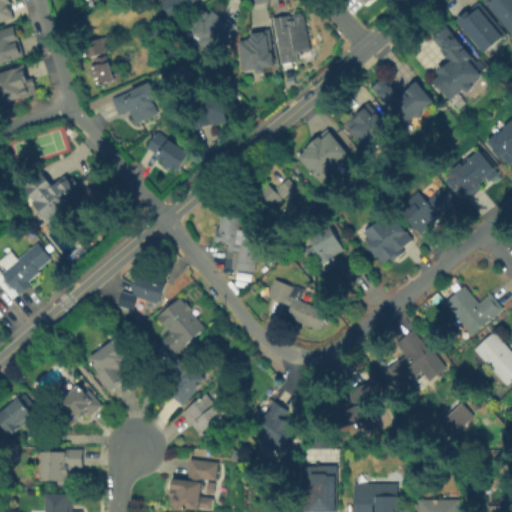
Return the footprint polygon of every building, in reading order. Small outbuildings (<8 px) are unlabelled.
[(0,0),(9,0),(15,18),(0,22),(0,0)] [(172,19),(163,0),(204,0),(206,3),(172,19)] [(511,34),(487,2),(489,0),(511,0),(511,34)] [(486,54),(458,21),(480,2),(508,35),(486,54)] [(206,10),(213,15),(215,12),(238,28),(227,44),(223,41),(214,53),(189,35),(206,10)] [(306,15),(314,54),(299,57),(300,63),(284,67),(275,21),(306,15)] [(0,31),(14,27),(24,58),(0,65),(0,31)] [(435,79),(454,62),(436,41),(449,30),(487,74),(455,102),(435,79)] [(240,42),(252,41),(252,34),(272,32),(277,71),(245,75),(240,42)] [(98,90),(83,48),(104,41),(119,82),(98,90)] [(0,75),(26,66),(36,95),(0,107),(0,75)] [(375,89),(389,77),(403,95),(419,82),(436,104),(411,125),(401,112),(397,116),(375,89)] [(114,101),(151,84),(164,114),(139,126),(133,113),(122,118),(114,101)] [(197,133),(189,106),(222,96),(230,123),(197,133)] [(348,124),(372,106),(391,132),(366,150),(348,124)] [(511,157),(511,117),(485,140),(505,164),(511,157)] [(332,132),(352,159),(319,183),(299,156),(332,132)] [(161,159),(172,142),(192,155),(180,172),(161,159)] [(454,182),(493,150),(508,168),(469,200),(454,182)] [(52,223),(25,192),(46,174),(56,185),(68,175),(84,195),(52,223)] [(258,198),(272,187),(282,199),(268,210),(258,198)] [(426,235),(404,211),(424,192),(432,200),(445,188),(460,204),(426,235)] [(224,217),(239,218),(238,230),(257,232),(254,272),(231,270),(233,246),(221,245),(224,217)] [(386,267),(367,243),(397,219),(416,243),(386,267)] [(306,244),(334,228),(347,252),(319,268),(306,244)] [(0,278),(8,272),(1,264),(14,253),(20,261),(40,244),(55,263),(29,284),(32,288),(14,303),(0,285),(0,278)] [(160,304),(140,298),(136,310),(121,305),(125,293),(131,295),(139,271),(167,280),(160,304)] [(277,282),(306,292),(303,301),(330,310),(323,331),(291,320),(296,308),(271,299),(277,282)] [(445,307),(465,287),(481,304),(490,295),(502,308),(472,336),(445,307)] [(173,358),(159,341),(171,331),(161,319),(182,301),(206,331),(173,358)] [(423,389),(416,379),(397,393),(384,375),(410,357),(400,344),(420,329),(449,370),(423,389)] [(98,371),(91,360),(113,344),(110,339),(117,333),(140,364),(126,375),(130,381),(111,396),(94,374),(98,371)] [(477,350),(495,334),(511,352),(511,384),(510,386),(477,350)] [(182,402),(168,392),(177,380),(167,373),(179,356),(203,374),(182,402)] [(383,412),(353,428),(333,392),(364,376),(383,412)] [(59,404),(79,387),(97,408),(77,425),(59,404)] [(184,414),(207,396),(216,408),(234,394),(250,414),(210,446),(184,414)] [(0,419),(26,395),(40,411),(14,434),(0,419)] [(450,436),(474,418),(462,403),(439,421),(450,436)] [(275,404),(292,413),(287,422),(298,428),(283,455),(255,440),(275,404)] [(72,477),(45,477),(45,450),(85,450),(85,468),(72,468),(72,477)] [(201,508),(172,505),(175,479),(189,481),(192,460),(221,463),(218,484),(204,482),(201,508)] [(314,510),(314,484),(338,484),(338,510),(314,510)] [(400,505),(400,511),(382,511),(382,505),(375,505),(375,511),(355,511),(355,484),(400,484),(400,505)] [(71,496),(71,511),(45,511),(45,496),(71,496)] [(464,511),(420,511),(420,501),(464,501),(464,511)]
